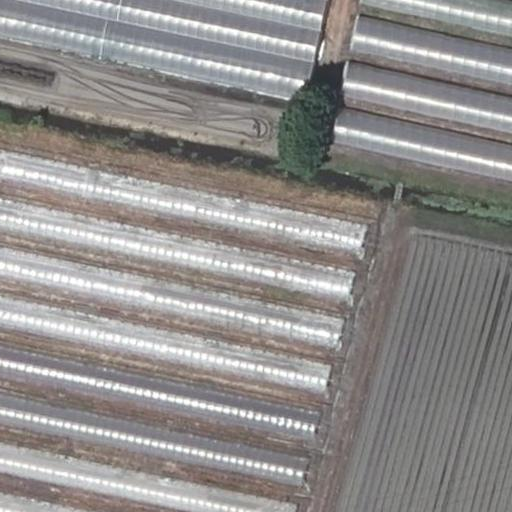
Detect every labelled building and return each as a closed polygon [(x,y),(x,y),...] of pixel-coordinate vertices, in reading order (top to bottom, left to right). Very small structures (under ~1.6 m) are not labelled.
[(336,0),(0,0),(0,43),(315,105),(336,0)] [(511,83),(511,52),(359,25),(354,55),(511,83)] [(511,131),(511,98),(349,65),(342,97),(511,131)] [(511,146),(339,112),(332,145),(511,180),(511,146)] [(349,246),(351,220),(312,218),(310,243),(349,246)] [(306,296),(355,296),(355,269),(306,269),(306,296)] [(302,338),(341,343),(344,319),(305,314),(302,338)] [(268,511),(295,511),(296,507),(270,503),(268,511)]
